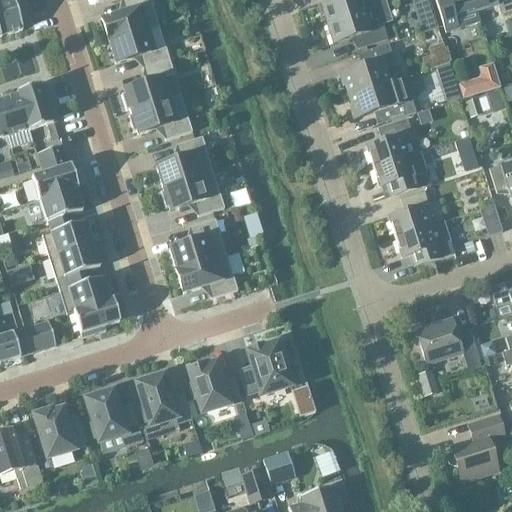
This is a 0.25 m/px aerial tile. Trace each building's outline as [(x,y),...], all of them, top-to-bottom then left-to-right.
[(16,0),(0,0),(0,37),(0,38),(22,31),(17,14),(20,13),(16,0)] [(43,0),(33,0),(27,3),(33,17),(48,11),(43,0)] [(149,0),(121,0),(120,0),(124,13),(100,21),(107,43),(158,27),(149,0)] [(326,25),(384,7),(382,0),(333,0),(319,4),(326,25)] [(454,19),(475,12),(471,0),(433,0),(444,34),(458,30),(454,19)] [(471,0),(475,12),(496,5),(500,17),(511,13),(511,9),(509,0),(471,0)] [(389,22),(384,7),(326,25),(332,46),(356,38),(359,49),(358,49),(358,50),(387,41),(381,24),(389,22)] [(419,30),(422,44),(440,40),(437,25),(419,30)] [(142,71),(169,63),(165,50),(154,53),(147,32),(158,28),(158,27),(107,43),(115,66),(138,58),(142,71)] [(345,98),(388,84),(384,70),(394,67),(387,45),(362,54),(366,66),(338,75),(345,98)] [(173,76),(169,63),(142,71),(146,84),(123,91),(124,95),(120,96),(125,112),(129,111),(130,114),(180,98),(169,101),(162,80),(173,76)] [(393,98),(388,84),(345,98),(353,121),(380,112),(384,124),(409,116),(403,95),(393,98)] [(17,96),(28,132),(28,133),(55,125),(43,85),(16,94),(17,96)] [(497,93),(476,99),(482,117),(502,112),(497,93)] [(17,96),(0,101),(0,116),(7,138),(28,132),(17,96)] [(191,134),(180,98),(130,114),(130,117),(127,118),(132,134),(135,133),(137,137),(161,129),(165,142),(191,134)] [(477,100),(464,104),(469,120),(469,119),(482,117),(477,100)] [(380,142),(365,147),(372,170),(419,155),(407,121),(401,123),(400,123),(376,131),(380,142)] [(155,168),(162,191),(212,175),(201,139),(175,148),(179,161),(155,168)] [(456,144),(459,154),(472,151),(468,140),(456,144)] [(36,156),(40,168),(66,160),(63,147),(36,156)] [(419,155),(372,170),(378,190),(394,185),(397,196),(421,189),(422,192),(430,189),(419,155)] [(16,167),(18,175),(30,171),(28,163),(16,167)] [(511,207),(511,163),(488,171),(495,195),(507,191),(511,207)] [(70,167),(31,179),(38,203),(39,202),(75,191),(77,190),(70,167)] [(212,175),(162,191),(163,194),(159,195),(164,210),(168,209),(169,213),(193,206),(197,219),(223,210),(212,175)] [(75,191),(39,202),(46,224),(47,224),(72,216),(82,213),(75,191)] [(387,218),(394,239),(427,228),(421,208),(427,206),(423,193),(399,201),(403,213),(387,218)] [(233,220),(253,215),(251,205),(231,210),(233,220)] [(41,237),(48,260),(92,246),(85,224),(75,227),(72,216),(47,224),(51,234),(41,237)] [(168,250),(175,273),(225,257),(214,222),(188,230),(192,243),(168,250)] [(442,223),(427,228),(394,239),(401,260),(416,255),(420,267),(444,259),(452,256),(442,223)] [(475,249),(495,248),(494,234),(475,235),(475,249)] [(65,280),(68,290),(93,283),(89,272),(99,269),(92,246),(48,260),(55,283),(65,280)] [(225,257),(175,273),(182,296),(206,288),(210,301),(236,293),(225,257)] [(102,280),(93,283),(68,290),(58,293),(65,315),(109,301),(102,280)] [(511,312),(511,281),(489,289),(495,310),(509,305),(511,312)] [(112,301),(109,301),(65,315),(71,334),(78,332),(81,340),(104,333),(103,329),(119,324),(112,301)] [(466,371),(479,367),(469,335),(456,339),(451,322),(415,333),(425,365),(461,354),(466,371)] [(47,324),(35,327),(43,352),(55,348),(47,324)] [(43,352),(35,327),(23,331),(31,356),(43,352)] [(17,333),(0,338),(0,365),(19,359),(17,350),(14,343),(20,342),(17,333)] [(238,373),(246,397),(259,393),(260,397),(289,387),(282,363),(287,361),(281,340),(267,345),(268,348),(261,350),(260,347),(249,351),(250,354),(247,355),(251,369),(238,373)] [(20,342),(14,343),(17,350),(22,349),(20,342)] [(22,349),(17,350),(19,359),(25,358),(22,349)] [(511,351),(509,352),(501,355),(505,368),(511,365),(511,351)] [(110,376),(137,373),(135,362),(109,365),(110,376)] [(201,415),(226,407),(227,408),(240,404),(232,380),(220,384),(214,365),(203,369),(202,365),(187,370),(192,385),(188,386),(192,402),(196,400),(201,415)] [(136,386),(143,408),(139,410),(144,425),(148,424),(149,428),(174,420),(176,426),(190,422),(183,398),(170,402),(162,377),(136,386)] [(95,398),(85,402),(92,424),(88,425),(93,441),(97,439),(102,456),(141,444),(132,413),(119,417),(117,409),(112,393),(110,394),(109,390),(94,395),(95,398)] [(33,418),(46,460),(86,447),(76,417),(64,421),(61,412),(50,415),(49,413),(33,418)] [(473,443),(450,450),(461,484),(478,478),(477,476),(495,470),(490,453),(505,448),(502,438),(496,419),(468,428),(473,443)] [(0,477),(13,473),(19,491),(42,484),(27,437),(14,442),(10,431),(4,433),(0,430),(0,477)] [(269,485),(289,479),(282,458),(262,464),(269,485)] [(249,506),(269,500),(260,471),(240,477),(249,506)] [(299,497),(302,504),(287,509),(287,511),(341,511),(341,509),(339,510),(332,487),(299,497)]
